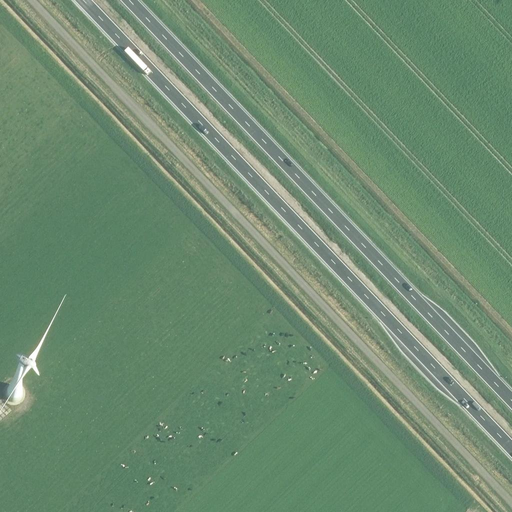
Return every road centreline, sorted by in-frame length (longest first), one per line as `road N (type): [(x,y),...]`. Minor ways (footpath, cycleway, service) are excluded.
road 1 (unclassified): [(511,504),(33,0)]
road 2 (trunk): [(78,0),(511,452)]
road 3 (trunk): [(511,401),(131,0)]
